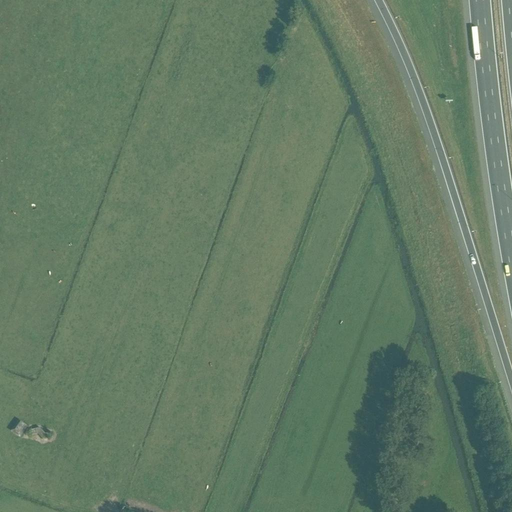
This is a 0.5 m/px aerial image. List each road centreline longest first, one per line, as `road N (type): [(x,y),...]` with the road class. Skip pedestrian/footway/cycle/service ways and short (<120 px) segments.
road 1 (motorway): [(377,0),(421,98),(511,383)]
road 2 (motorway): [(479,0),(511,266)]
road 3 (track): [(492,511),(444,309)]
